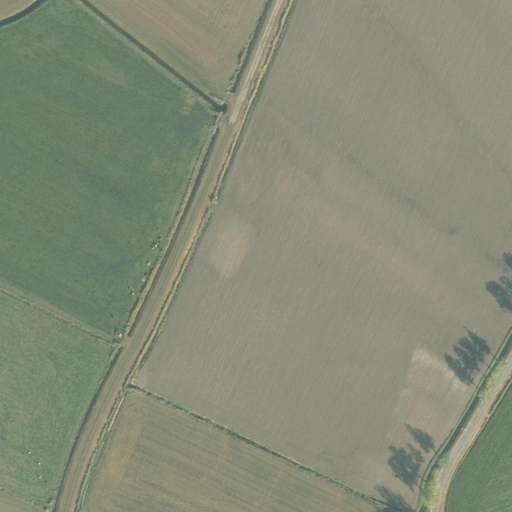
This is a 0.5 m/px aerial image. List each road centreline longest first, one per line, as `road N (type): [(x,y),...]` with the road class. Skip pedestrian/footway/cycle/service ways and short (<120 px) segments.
road 1 (track): [(65,511),(91,433),(187,230),(279,0)]
road 2 (unclassified): [(434,511),(443,475),(511,356)]
